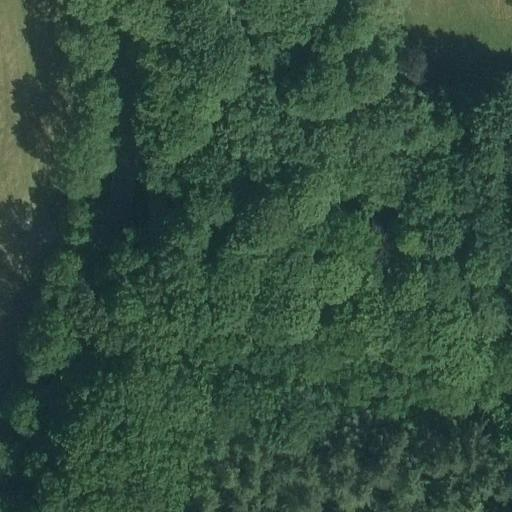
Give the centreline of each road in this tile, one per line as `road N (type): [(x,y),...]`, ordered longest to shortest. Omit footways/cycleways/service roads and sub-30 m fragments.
road 1 (tertiary): [(18,511),(127,174),(132,122),(115,0)]
road 2 (track): [(182,323),(511,378)]
road 3 (track): [(182,323),(186,377),(139,511)]
road 4 (track): [(132,122),(146,151),(179,306)]
